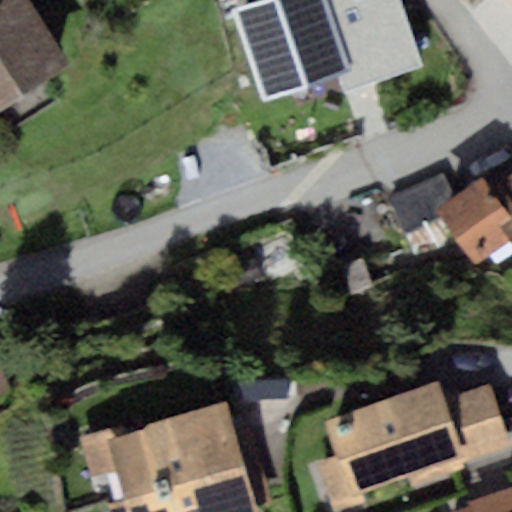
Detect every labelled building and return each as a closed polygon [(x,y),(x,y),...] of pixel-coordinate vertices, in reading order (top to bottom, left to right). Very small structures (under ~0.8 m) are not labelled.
[(30,0),(0,0),(0,108),(71,63),(30,0)] [(327,0),(287,0),(238,15),(264,100),(350,73),(327,0)] [(402,0),(343,0),(334,3),(352,62),(416,43),(402,0)] [(377,177),(302,204),(327,274),(402,248),(377,177)] [(511,211),(495,185),(448,214),(481,265),(511,245),(511,211)] [(2,347),(0,347),(0,410),(20,404),(2,347)] [(439,386),(329,420),(340,455),(322,461),(338,511),(345,511),(367,505),(363,493),(413,477),(423,491),(511,463),(511,438),(496,386),(444,403),(439,386)] [(123,428),(82,440),(94,481),(121,473),(129,502),(119,509),(120,511),(255,511),(226,413),(127,442),(123,428)]
